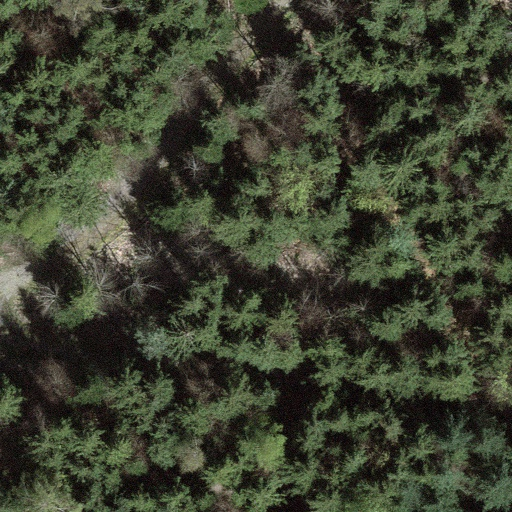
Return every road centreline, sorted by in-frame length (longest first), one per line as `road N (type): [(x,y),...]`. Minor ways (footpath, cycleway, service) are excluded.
road 1 (track): [(511,417),(0,328)]
road 2 (track): [(280,0),(100,216),(0,286)]
